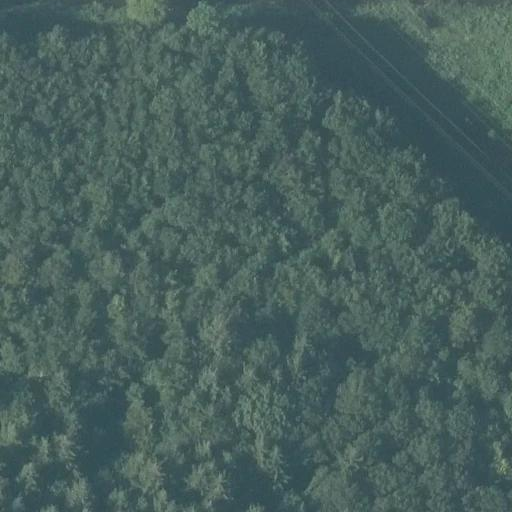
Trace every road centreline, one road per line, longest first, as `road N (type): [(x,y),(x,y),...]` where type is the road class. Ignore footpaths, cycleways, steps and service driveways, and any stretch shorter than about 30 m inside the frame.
road 1 (track): [(0,313),(511,350)]
road 2 (track): [(511,38),(286,47),(0,41)]
